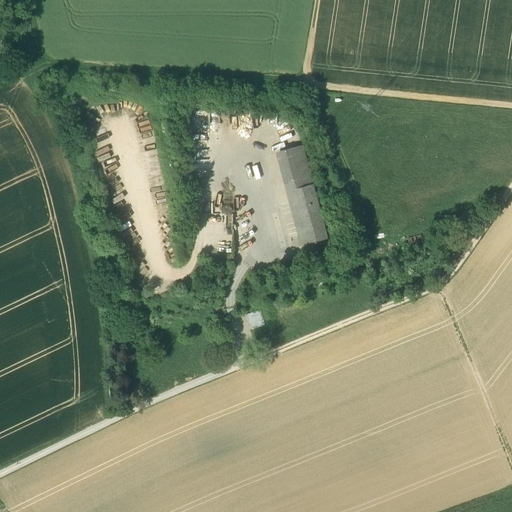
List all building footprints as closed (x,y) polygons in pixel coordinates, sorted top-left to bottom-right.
[(302,144),(281,149),(291,190),(313,184),(302,144)] [(313,184),(291,190),(300,223),(321,217),(313,184)] [(209,214),(225,215),(226,200),(209,199),(209,214)] [(321,217),(300,223),(305,242),(326,237),(321,217)] [(122,242),(126,247),(136,240),(133,235),(122,242)] [(421,235),(401,240),(403,248),(423,243),(421,235)] [(119,261),(134,273),(144,260),(129,248),(119,261)] [(233,252),(215,252),(215,263),(233,263),(233,252)]
